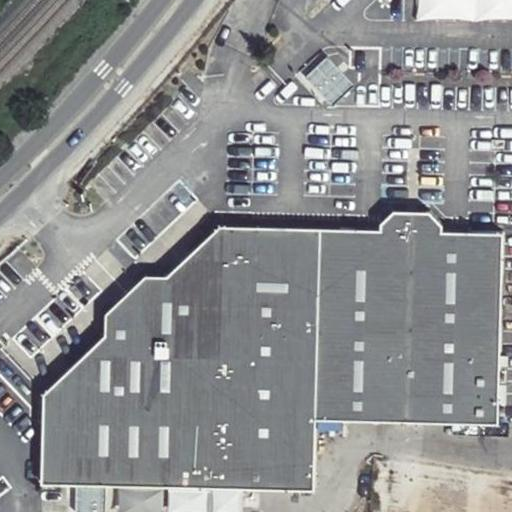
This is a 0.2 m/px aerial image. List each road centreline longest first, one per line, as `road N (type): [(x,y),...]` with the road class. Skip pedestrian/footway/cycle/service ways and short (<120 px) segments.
road 1 (secondary): [(0,203),(194,0)]
road 2 (secondary): [(155,0),(0,168)]
